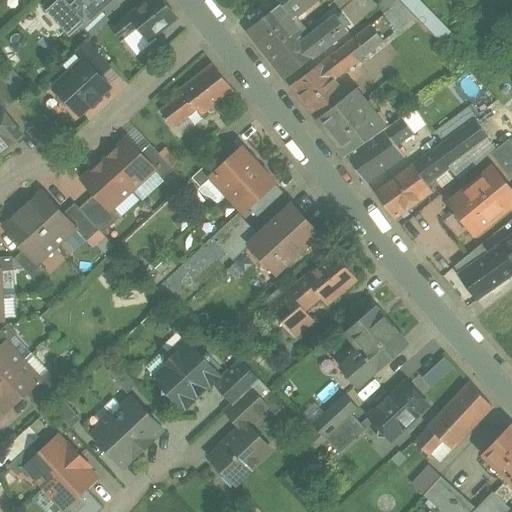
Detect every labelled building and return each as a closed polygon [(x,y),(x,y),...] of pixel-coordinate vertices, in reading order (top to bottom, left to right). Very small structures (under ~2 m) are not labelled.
[(59,0),(47,11),(69,36),(110,0),(59,0)] [(164,0),(147,0),(131,14),(140,26),(152,40),(179,18),(164,0)] [(282,4),(250,29),(269,54),(300,29),(293,19),(317,0),(290,0),(283,5),(282,4)] [(400,2),(385,14),(399,32),(416,19),(400,2)] [(103,7),(86,22),(96,33),(113,17),(103,7)] [(131,14),(114,27),(124,39),(140,26),(131,14)] [(337,16),(307,38),(300,29),(269,54),(289,79),(350,32),(337,16)] [(373,26),(293,87),(319,119),(320,118),(349,96),(337,80),(386,42),(373,26)] [(112,66),(89,41),(78,52),(86,61),(87,60),(102,76),(112,66)] [(86,61),(57,87),(60,90),(60,96),(67,103),(73,104),(81,113),(91,104),(95,104),(101,98),(101,95),(111,86),(102,76),(87,60),(86,61)] [(215,64),(183,88),(185,92),(200,111),(204,116),(236,91),(215,64)] [(17,97),(0,75),(0,105),(3,109),(17,97)] [(356,90),(349,96),(320,118),(348,155),(385,130),(386,129),(356,90)] [(185,92),(162,110),(176,129),(200,111),(185,92)] [(0,152),(1,152),(9,146),(8,146),(23,134),(3,109),(0,105),(0,152)] [(386,129),(385,130),(397,146),(415,133),(403,117),(386,129)] [(475,119),(436,148),(448,164),(487,135),(475,119)] [(385,130),(348,155),(370,183),(406,157),(397,146),(385,130)] [(142,153),(128,138),(106,158),(134,189),(156,170),(157,169),(142,153)] [(511,139),(511,138),(492,153),(511,177),(511,139)] [(235,140),(209,164),(217,173),(243,148),(235,140)] [(175,169),(152,144),(142,153),(157,169),(156,170),(164,179),(175,169)] [(277,182),(245,147),(243,148),(217,173),(212,177),(245,212),(251,207),(262,197),(276,183),(277,182)] [(414,166),(377,192),(397,218),(433,192),(427,185),(450,167),(448,164),(436,148),(413,165),(414,166)] [(134,189),(106,158),(84,179),(97,193),(112,210),(113,209),(134,189)] [(209,164),(198,174),(206,183),(212,177),(217,173),(209,164)] [(511,187),(495,167),(452,202),(477,233),(511,205),(511,187)] [(276,183),(262,197),(270,205),(284,192),(276,183)] [(65,214),(44,191),(29,204),(28,203),(23,207),(59,246),(77,229),(78,228),(65,214)] [(112,210),(97,193),(81,208),(101,230),(104,233),(121,218),(113,209),(112,210)] [(270,205),(262,197),(251,207),(259,215),(270,205)] [(81,208),(77,203),(65,214),(78,228),(77,229),(88,241),(101,230),(81,208)] [(261,235),(251,244),(252,245),(278,273),(321,234),(294,204),(261,235)] [(59,246),(23,207),(19,211),(20,212),(6,226),(26,249),(40,263),(40,262),(59,246)] [(261,235),(240,213),(214,237),(235,260),(252,245),(251,244),(261,235)] [(511,238),(503,244),(511,256),(511,238)] [(483,244),(456,266),(461,273),(490,253),(483,244)] [(461,273),(460,274),(479,300),(511,277),(511,256),(503,244),(490,253),(461,273)] [(40,263),(26,249),(16,258),(41,284),(51,275),(40,262),(40,263)] [(288,293),(290,294),(274,308),(282,318),(283,317),(295,332),(312,318),(305,310),(323,295),(329,303),(358,279),(348,267),(350,262),(343,255),(338,255),(336,253),(307,277),(288,293)] [(15,256),(0,256),(0,269),(1,270),(2,271),(15,270),(15,256)] [(364,288),(342,306),(351,318),(373,299),(364,288)] [(378,308),(350,332),(364,350),(344,366),(361,386),(381,369),(382,370),(410,346),(378,308)] [(8,324),(0,331),(0,349),(7,343),(7,344),(18,334),(8,324)] [(0,349),(0,383),(24,362),(7,344),(7,343),(0,349)] [(192,343),(179,355),(170,355),(162,355),(149,367),(157,375),(156,376),(165,385),(165,394),(173,394),(187,409),(222,376),(211,364),(212,356),(203,355),(192,343)] [(450,357),(426,378),(436,389),(459,367),(450,357)] [(273,392),(243,360),(231,371),(239,379),(225,392),(236,403),(253,388),(264,400),(273,392)] [(24,362),(0,383),(0,404),(6,412),(27,393),(41,380),(40,379),(24,362)] [(139,384),(126,369),(116,378),(129,393),(139,384)] [(51,370),(40,379),(41,380),(27,393),(35,403),(60,380),(51,370)] [(471,384),(431,428),(454,449),(493,407),(471,384)] [(411,385),(404,391),(398,391),(376,412),(381,417),(380,437),(391,437),(393,439),(430,405),(411,385)] [(236,403),(228,411),(244,428),(249,423),(251,425),(270,407),(264,400),(253,388),(236,403)] [(347,395),(314,424),(328,438),(354,414),(360,409),(347,395)] [(135,396),(94,434),(125,467),(135,457),(136,458),(156,439),(155,438),(165,429),(135,396)] [(83,419),(63,397),(53,406),(73,428),(83,419)] [(354,414),(328,438),(342,453),(368,429),(354,414)] [(244,428),(213,457),(214,459),(214,463),(222,472),(227,472),(237,483),(274,449),(251,425),(249,423),(244,428)] [(511,427),(511,428),(486,455),(511,479),(511,477),(511,427)] [(426,434),(408,452),(413,458),(410,462),(413,465),(434,442),(426,434)] [(60,436),(41,454),(33,445),(11,465),(20,475),(31,466),(39,475),(37,476),(47,487),(81,455),(75,448),(73,450),(60,436)] [(81,455),(47,487),(57,497),(59,496),(67,505),(59,511),(79,511),(87,505),(79,496),(98,478),(85,464),(87,462),(81,455)] [(459,511),(470,500),(443,476),(426,495),(444,511),(459,511)] [(511,480),(511,479),(496,494),(505,503),(507,505),(511,498),(511,489),(511,488),(511,486),(511,480)] [(511,511),(511,508),(507,505),(505,503),(496,511),(511,511)]
